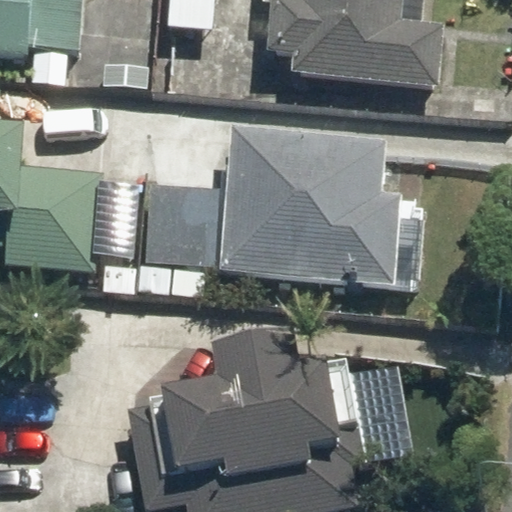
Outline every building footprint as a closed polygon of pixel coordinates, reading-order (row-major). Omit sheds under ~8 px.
[(0,0),(0,65),(30,68),(31,58),(83,62),(88,0),(0,0)] [(219,0),(177,0),(176,42),(218,44),(219,0)] [(269,0),(268,17),(277,18),(273,69),(298,71),(297,89),(443,102),(449,37),(427,35),(430,0),(269,0)] [(7,123),(0,122),(0,233),(13,235),(9,275),(98,283),(107,186),(31,179),(34,146),(5,143),(7,123)] [(393,155),(238,142),(225,287),(398,303),(406,210),(388,208),(393,155)] [(224,198),(151,193),(145,272),(219,277),(224,198)] [(153,418),(132,422),(146,511),(364,511),(358,479),(371,477),(354,378),(307,385),(302,353),(218,366),(224,399),(152,411),(153,418)]
